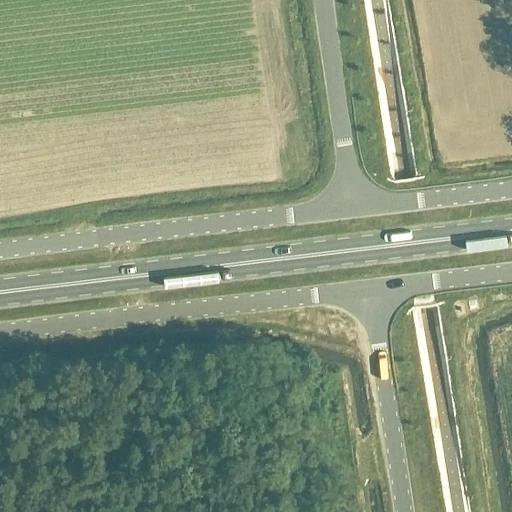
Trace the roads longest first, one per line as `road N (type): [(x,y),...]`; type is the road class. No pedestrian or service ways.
road 1 (primary): [(511,232),(0,294)]
road 2 (unclassified): [(371,289),(0,332)]
road 3 (unclassified): [(0,252),(350,209)]
road 4 (unclassified): [(402,511),(371,289)]
road 5 (unclassified): [(323,0),(350,209)]
road 6 (unclassified): [(350,209),(511,189)]
road 7 (unclassified): [(511,272),(371,289)]
